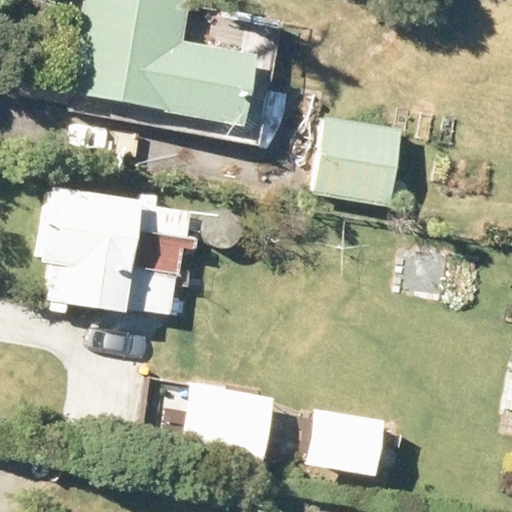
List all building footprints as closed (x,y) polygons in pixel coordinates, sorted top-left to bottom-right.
[(78,0),(61,93),(236,125),(249,57),(175,43),(182,0),(78,0)] [(397,129),(318,116),(305,193),(384,207),(397,129)] [(184,236),(188,211),(47,188),(35,262),(47,264),(39,309),(55,311),(56,303),(117,313),(118,305),(163,312),(170,271),(183,273),(188,237),(184,236)] [(241,210),(198,208),(195,251),(239,253),(241,210)] [(511,370),(504,369),(498,411),(511,412),(511,370)]
